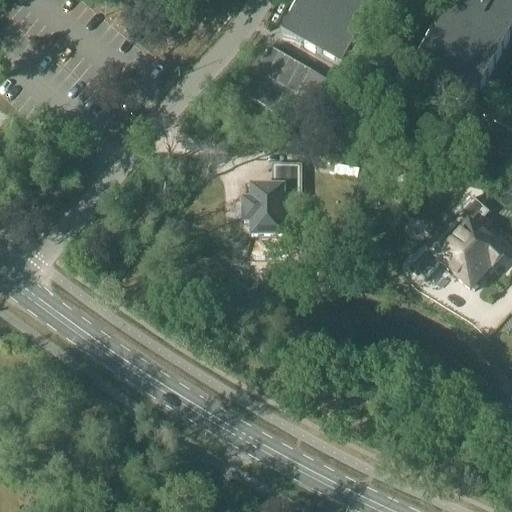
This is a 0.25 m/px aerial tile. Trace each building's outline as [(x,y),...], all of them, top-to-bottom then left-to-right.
[(299,0),(281,34),(341,68),(379,0),(299,0)] [(511,0),(464,0),(452,23),(442,18),(410,76),(470,110),(511,34),(511,0)] [(263,54),(237,101),(299,135),(312,112),(291,100),(304,77),(263,54)] [(252,239),(282,239),(282,199),(300,199),(300,167),(272,167),(272,190),(252,190),(252,204),(244,204),(244,225),(252,225),(252,239)] [(472,198),(456,216),(459,219),(444,236),(485,274),(490,268),(492,269),(503,257),(474,231),(489,214),(472,198)] [(409,267),(427,283),(442,267),(469,291),(485,274),(444,236),(429,252),(425,249),(409,267)]
